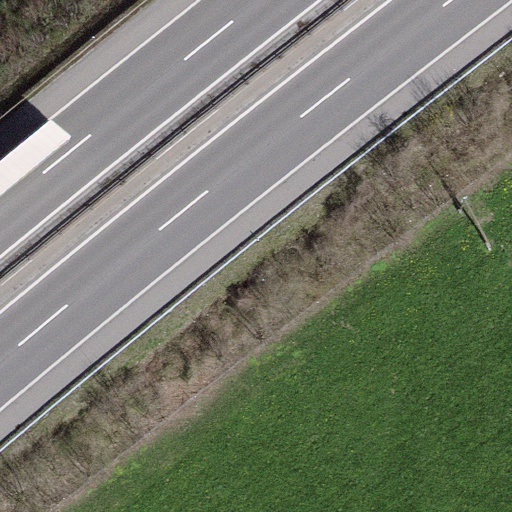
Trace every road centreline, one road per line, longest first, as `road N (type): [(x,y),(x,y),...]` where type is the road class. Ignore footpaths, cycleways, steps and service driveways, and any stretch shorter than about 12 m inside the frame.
road 1 (motorway): [(0,365),(458,0)]
road 2 (motorway): [(258,0),(0,207)]
